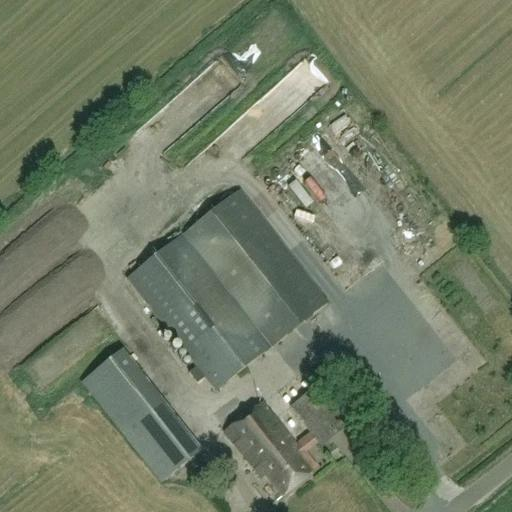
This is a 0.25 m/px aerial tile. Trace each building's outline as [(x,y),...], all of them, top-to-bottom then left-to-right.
[(310,87),(293,70),(272,92),(293,113),(331,73),(318,61),(306,74),(315,82),(310,87)] [(154,121),(186,154),(218,123),(186,91),(154,121)] [(212,172),(226,162),(216,148),(202,159),(212,172)] [(357,201),(382,240),(423,214),(383,154),(355,172),(348,162),(331,173),(351,204),(357,201)] [(273,348),(327,305),(238,193),(184,237),(273,348)] [(180,238),(128,280),(216,392),(269,350),(180,238)] [(122,353),(81,385),(160,485),(201,453),(122,353)] [(266,394),(296,374),(282,353),(252,373),(266,394)] [(58,382),(48,364),(36,370),(46,389),(58,382)] [(321,384),(290,409),(320,447),(351,422),(321,384)] [(253,467),(289,438),(262,405),(226,434),(253,467)] [(266,477),(282,497),(311,473),(292,450),(296,447),(289,438),(253,467),(263,480),(266,477)]
